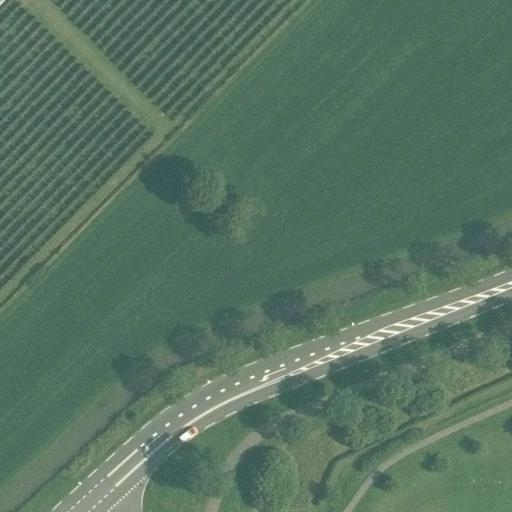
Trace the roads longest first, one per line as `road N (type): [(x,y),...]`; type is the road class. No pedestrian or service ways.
road 1 (primary): [(123,472),(220,401),(511,284)]
road 2 (track): [(153,118),(32,0)]
